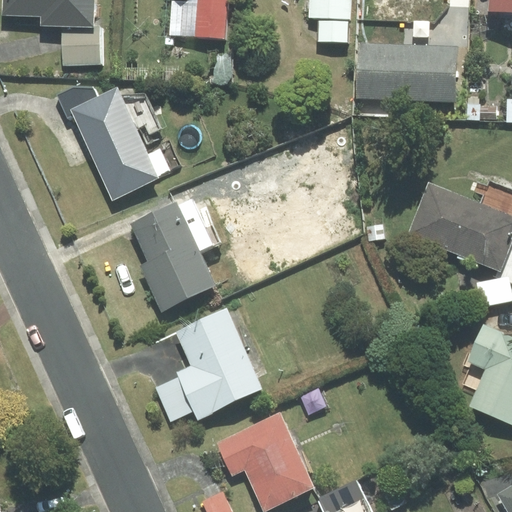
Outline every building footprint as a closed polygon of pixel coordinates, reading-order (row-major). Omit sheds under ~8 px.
[(42,16),(41,24),(63,25),(93,26),(93,0),(3,0),(3,14),(42,16)] [(227,0),(199,0),(199,3),(172,1),(170,35),(225,38),(227,0)] [(350,19),(350,0),(310,0),(310,17),(320,17),(319,41),(345,42),(346,19),(350,19)] [(473,0),(452,0),(451,27),(472,29),(473,0)] [(511,11),(511,0),(490,0),(490,10),(511,11)] [(99,25),(93,26),(63,25),(63,65),(100,64),(99,25)] [(458,47),(359,43),(357,99),(456,103),(458,47)] [(70,110),(98,97),(94,88),(73,87),(57,94),(67,116),(72,115),(70,110)] [(72,115),(111,201),(185,168),(171,137),(147,148),(142,138),(160,130),(144,95),(120,95),(117,88),(98,97),(70,110),(72,115)] [(339,133),(285,152),(298,189),(352,169),(339,133)] [(481,204),(429,184),(409,235),(500,271),(511,240),(511,192),(489,183),(481,204)] [(161,311),(216,286),(201,253),(221,243),(205,208),(198,211),(193,201),(178,207),(176,203),(131,224),(148,261),(140,265),(161,311)] [(511,249),(502,275),(511,279),(511,249)] [(479,285),(483,305),(510,299),(506,279),(479,285)] [(192,366),(178,372),(180,377),(195,409),(199,417),(262,389),(226,311),(177,333),(192,366)] [(477,390),(470,406),(511,423),(511,337),(484,326),(469,362),(472,363),(463,385),(477,390)] [(171,420),(195,409),(180,377),(156,387),(171,420)] [(279,415),(218,443),(233,475),(246,469),(265,510),(313,487),(279,415)] [(372,511),(359,481),(320,499),(326,511),(372,511)] [(511,511),(511,488),(499,496),(508,511),(511,511)] [(231,511),(223,493),(203,503),(207,511),(231,511)]
